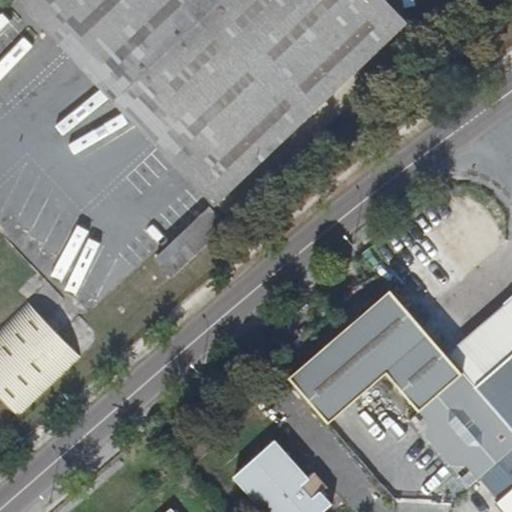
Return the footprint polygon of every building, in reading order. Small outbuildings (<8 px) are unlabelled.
[(22,0),(217,204),(409,22),(388,0),(22,0)] [(231,218),(422,36),(409,22),(217,204),(231,218)] [(176,274),(228,224),(213,208),(161,258),(176,274)] [(449,355),(392,291),(291,379),(331,425),(389,374),(429,420),(429,437),(452,463),(471,466),(481,478),(511,451),(511,428),(476,387),(449,355)] [(88,357),(31,297),(0,326),(0,388),(26,415),(88,357)] [(511,356),(511,301),(449,355),(476,387),(511,356)] [(511,356),(476,387),(511,428),(511,356)] [(325,511),(333,505),(323,493),(328,489),(316,474),(310,479),(278,442),(236,478),(266,511),(325,511)] [(511,511),(511,489),(497,502),(505,511),(511,511)]
